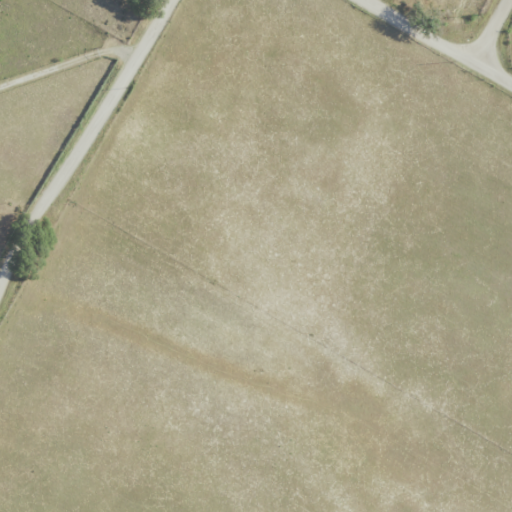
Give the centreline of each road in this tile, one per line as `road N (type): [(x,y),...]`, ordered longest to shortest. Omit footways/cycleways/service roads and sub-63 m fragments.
road 1 (residential): [(167,0),(0,300)]
road 2 (residential): [(477,62),(369,0)]
